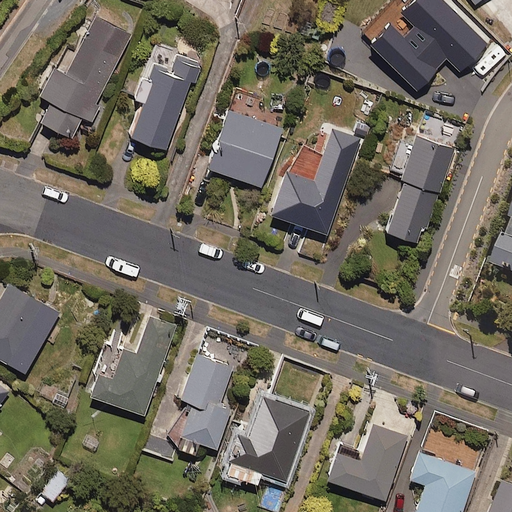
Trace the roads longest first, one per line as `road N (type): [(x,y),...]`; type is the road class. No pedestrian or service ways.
road 1 (tertiary): [(0,197),(416,349)]
road 2 (residential): [(511,115),(416,349)]
